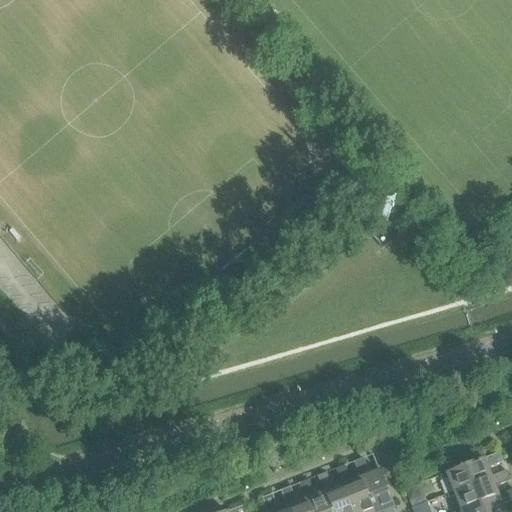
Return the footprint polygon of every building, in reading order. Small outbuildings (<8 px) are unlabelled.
[(0,448),(21,435),(5,411),(0,414),(0,448)] [(445,480),(451,494),(490,479),(490,478),(486,470),(501,464),(497,455),(444,476),(439,477),(441,482),(445,480)] [(352,464),(358,479),(370,511),(384,511),(390,510),(375,472),(366,476),(361,461),(352,464)] [(333,472),(339,487),(339,486),(349,511),(370,511),(358,479),(348,483),(342,468),(333,472)] [(504,473),(490,478),(490,479),(451,494),(446,495),(448,500),(452,498),(457,511),(458,511),(497,497),(493,487),(507,482),(504,473)] [(315,479),(321,494),(322,494),(328,511),(349,511),(339,486),(339,487),(330,490),(325,475),(315,479)] [(297,486),(303,501),(304,500),(308,511),(328,511),(322,494),(321,494),(312,497),(306,482),(297,486)] [(406,490),(404,491),(409,503),(420,498),(416,487),(406,490)] [(278,493),(284,508),(285,508),(286,511),(308,511),(304,500),(303,501),(294,504),(288,489),(278,493)] [(511,493),(511,491),(497,497),(458,511),(502,511),(501,506),(511,501),(511,493)] [(286,511),(285,508),(284,508),(275,511),(270,496),(261,500),(265,511),(286,511)]
